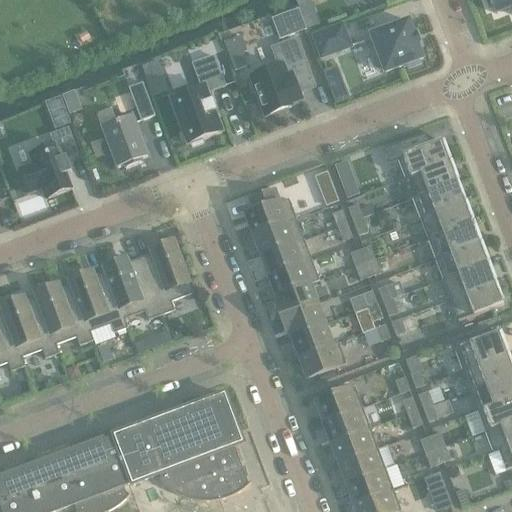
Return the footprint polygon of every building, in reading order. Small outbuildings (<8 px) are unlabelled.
[(511,0),(485,0),(489,9),(493,8),(496,15),(511,9),(511,11),(511,0)] [(314,9),(300,14),(307,31),(320,26),(314,9)] [(300,14),(299,11),(272,21),(280,41),(307,31),(300,14)] [(409,22),(371,36),(379,56),(375,58),(373,62),(376,70),(380,72),(384,70),(385,74),(407,66),(408,70),(421,66),(419,61),(423,60),(418,46),(420,45),(416,36),(414,36),(409,22)] [(321,59),(351,48),(343,26),(313,37),(321,59)] [(227,40),(236,70),(252,65),(243,36),(227,40)] [(253,82),(251,86),(254,95),(258,96),(267,118),(273,116),(277,118),(286,115),(287,111),(291,109),(290,106),(302,101),(300,94),(314,88),(296,42),(273,50),(280,67),(251,77),(253,82)] [(176,98),(172,100),(190,147),(191,146),(193,149),(204,145),(202,142),(222,135),(214,114),(217,113),(213,103),(210,104),(207,95),(225,88),(214,58),(193,66),(202,89),(190,93),(188,87),(174,93),(176,98)] [(157,63),(143,68),(146,76),(154,97),(168,91),(159,70),(157,63)] [(155,117),(143,84),(129,90),(141,123),(155,117)] [(344,84),(330,89),(336,106),(350,101),(344,84)] [(118,170),(125,167),(126,171),(143,164),(142,161),(148,158),(133,117),(102,129),(107,143),(103,144),(102,149),(105,155),(108,158),(113,156),(118,170)] [(66,159),(77,155),(69,133),(52,139),(55,147),(30,156),(34,165),(20,171),(29,196),(43,190),(47,200),(72,191),(66,176),(72,174),(66,159)] [(398,162),(406,181),(451,164),(451,163),(444,144),(443,142),(432,147),(427,134),(383,150),(389,165),(398,162)] [(345,160),(333,164),(338,179),(350,174),(345,160)] [(413,201),(459,184),(458,183),(459,183),(452,164),(451,164),(406,181),(406,182),(412,180),(418,198),(413,200),(413,201)] [(328,173),(315,178),(321,193),(333,188),(328,173)] [(459,184),(413,201),(421,221),(466,204),(466,203),(459,185),(459,184)] [(246,216),(253,237),(287,224),(296,221),(289,201),(280,204),(275,191),(250,200),(255,213),(246,216)] [(428,242),(474,225),(473,224),(474,224),(467,205),(466,205),(466,204),(421,221),(428,242)] [(353,223),(363,220),(358,206),(348,210),(353,223)] [(337,229),(347,225),(342,212),(333,216),(337,229)] [(363,220),(353,223),(358,237),(368,233),(363,220)] [(261,257),(295,245),(287,224),(253,237),(261,257)] [(347,225),(337,229),(343,243),(353,239),(347,225)] [(436,262),(481,245),(481,244),(482,244),(475,225),(474,225),(428,242),(436,262)] [(141,260),(162,317),(175,312),(172,303),(194,295),(173,240),(159,245),(160,248),(151,251),(152,256),(141,260)] [(295,245),(261,257),(269,278),(302,265),(295,245)] [(481,245),(436,262),(443,282),(489,265),(489,264),(482,245),(481,245)] [(360,251),(364,261),(374,258),(370,248),(360,251)] [(364,261),(360,251),(351,255),(354,265),(364,261)] [(103,266),(128,330),(125,321),(146,313),(149,322),(162,317),(141,260),(129,265),(127,260),(117,264),(116,261),(103,266)] [(269,278),(276,298),(310,286),(302,265),(269,278)] [(367,269),(371,279),(381,275),(377,265),(367,269)] [(451,302),(496,285),(497,284),(490,265),(489,266),(489,265),(443,282),(451,302)] [(69,279),(93,343),(94,343),(91,334),(111,326),(114,335),(128,330),(103,266),(105,273),(94,278),(93,273),(83,277),(82,274),(69,279)] [(371,279),(367,269),(357,272),(361,282),(371,279)] [(35,291),(59,356),(60,355),(56,346),(77,339),(80,348),(93,343),(69,279),(68,279),(71,286),(60,290),(58,286),(49,290),(48,287),(35,291)] [(400,283),(388,287),(393,301),(405,296),(400,283)] [(496,285),(451,302),(459,324),(504,307),(504,305),(497,286),(496,285)] [(275,303),(281,320),(318,306),(310,286),(276,298),(278,302),(275,303)] [(384,305),(393,301),(388,287),(378,291),(384,305)] [(0,304),(25,369),(25,368),(22,359),(42,352),(46,361),(59,356),(35,291),(34,292),(37,299),(26,303),(24,299),(15,302),(13,299),(0,304)] [(368,311),(378,307),(373,293),(363,297),(368,311)] [(393,301),(384,305),(389,318),(398,314),(393,301)] [(0,367),(8,365),(11,374),(25,369),(0,304),(0,305),(2,312),(0,312),(0,367)] [(290,336),(292,340),(326,327),(318,306),(281,320),(287,337),(290,336)] [(378,307),(368,311),(373,324),(383,320),(378,307)] [(401,321),(391,325),(396,338),(406,334),(401,321)] [(292,340),(299,360),(339,345),(339,344),(333,346),(326,327),(292,340)] [(385,327),(376,330),(380,344),(390,340),(385,327)] [(176,331),(170,333),(173,342),(183,339),(181,333),(176,331)] [(463,373),(508,356),(508,355),(509,355),(502,336),(501,336),(500,334),(455,351),(463,373)] [(144,342),(134,345),(138,356),(148,353),(144,342)] [(307,381),(319,376),(347,366),(339,345),(299,360),(307,381)] [(107,346),(97,350),(103,365),(113,361),(107,346)] [(508,356),(463,373),(470,393),(511,377),(511,363),(509,356),(508,356)] [(77,367),(66,371),(70,382),(81,378),(77,367)] [(420,373),(411,377),(416,390),(425,386),(420,373)] [(478,413),(511,400),(511,377),(470,393),(478,413)] [(45,380),(44,384),(46,390),(55,387),(53,381),(50,378),(45,380)] [(405,379),(395,383),(400,396),(410,392),(405,379)] [(28,383),(20,386),(23,393),(31,390),(28,383)] [(442,387),(430,391),(438,417),(450,413),(442,387)] [(316,403),(323,424),(363,409),(355,388),(316,403)] [(423,410),(433,407),(428,393),(418,397),(423,410)] [(63,511),(75,508),(76,511),(106,511),(109,511),(113,509),(117,506),(120,504),(124,500),(127,497),(124,489),(159,476),(161,480),(159,481),(163,485),(167,489),(171,492),(176,495),(181,497),(186,499),(191,501),(196,502),(202,503),(207,503),(213,503),(218,502),(223,501),(229,499),(234,497),(238,495),(243,492),(247,488),(251,485),(250,484),(249,485),(235,448),(243,445),(225,397),(0,480),(0,507),(1,511),(63,511)] [(407,416),(417,412),(412,399),(403,403),(407,416)] [(511,400),(478,413),(486,433),(511,423),(511,400)] [(433,407),(423,410),(428,424),(438,420),(433,407)] [(340,441),(370,430),(363,409),(323,424),(331,445),(340,441)] [(417,412),(407,416),(413,430),(423,426),(417,412)] [(494,454),(499,452),(511,447),(511,423),(486,433),(494,454)] [(370,430),(340,441),(331,445),(339,465),(378,450),(370,430)] [(430,438),(434,448),(444,445),(440,435),(430,438)] [(434,448),(430,438),(420,442),(424,452),(434,448)] [(339,465),(347,486),(386,471),(386,470),(395,466),(388,447),(378,450),(339,465)] [(511,447),(499,452),(507,473),(511,471),(511,475),(511,447)] [(437,456),(441,466),(451,462),(447,452),(437,456)] [(441,466),(437,456),(427,459),(431,469),(441,466)] [(386,471),(347,486),(354,506),(394,492),(386,471)] [(401,511),(394,492),(354,506),(356,511),(401,511)] [(465,492),(456,495),(457,496),(461,507),(470,504),(465,492)] [(450,499),(434,505),(436,511),(443,511),(453,508),(450,499)]
